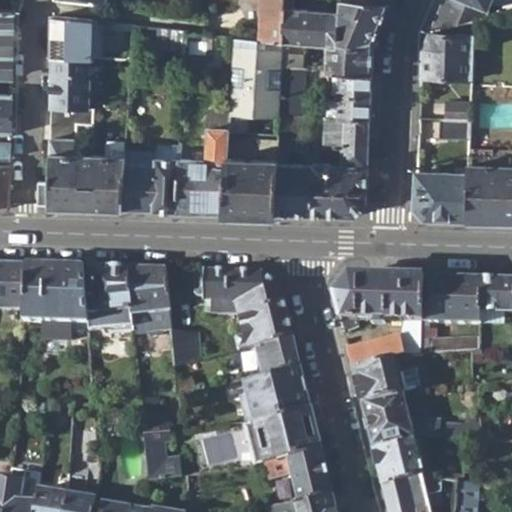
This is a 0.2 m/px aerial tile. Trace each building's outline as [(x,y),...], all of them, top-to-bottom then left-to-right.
[(260,11),(260,37),(285,39),(286,8),(286,0),(207,0),(207,7),(260,11)] [(314,41),(316,44),(327,46),(331,43),(329,67),(337,68),(373,69),(375,37),(390,2),(368,0),(340,0),(340,11),(308,9),(306,41),(314,41)] [(442,0),(430,31),(477,20),(487,17),(494,0),(442,0)] [(306,41),(308,9),(286,8),(285,39),(306,41)] [(0,55),(13,56),(13,11),(0,9),(0,55)] [(53,16),(52,54),(90,56),(93,20),(95,20),(53,16)] [(90,56),(98,57),(99,56),(100,21),(93,20),(90,56)] [(473,77),(477,20),(430,31),(422,49),(421,75),(473,77)] [(155,47),(184,50),(185,32),(185,30),(157,26),(155,47)] [(208,34),(185,32),(184,50),(183,56),(206,58),(208,34)] [(224,210),(275,212),(279,139),(283,66),(285,39),(260,37),(233,35),(229,112),(227,130),(242,132),(242,150),(227,149),(224,210)] [(52,54),(52,105),(95,107),(95,99),(90,99),(90,56),(52,54)] [(0,76),(12,77),(13,56),(0,55),(0,76)] [(283,66),(279,139),(308,141),(309,114),(302,113),(304,67),(283,66)] [(372,116),(373,69),(337,68),(337,110),(329,111),(329,116),(372,116)] [(12,93),(0,92),(0,131),(11,132),(12,93)] [(446,99),(445,116),(472,118),(472,99),(446,99)] [(52,105),(51,122),(87,123),(95,122),(95,107),(52,105)] [(177,209),(224,210),(227,149),(227,130),(229,112),(209,112),(207,138),(204,138),(203,144),(208,144),(206,158),(178,157),(177,209)] [(369,164),(372,116),(329,116),(327,145),(328,145),(342,148),(342,155),(342,163),(369,164)] [(471,139),(472,118),(445,116),(442,117),(441,137),(471,139)] [(51,122),(51,137),(73,137),(85,137),(87,123),(51,122)] [(105,140),(105,154),(96,154),(73,152),(73,137),(51,137),(51,181),(50,205),(121,207),(124,163),(125,140),(105,140)] [(367,206),(369,164),(342,163),(337,163),(337,161),(320,160),(320,162),(287,162),(288,151),(308,151),(308,141),(279,139),(275,212),(356,215),(367,206)] [(11,143),(0,142),(0,154),(11,154),(11,143)] [(157,143),(157,157),(178,157),(179,143),(157,143)] [(342,155),(342,148),(328,145),(328,154),(342,155)] [(0,203),(10,204),(11,154),(0,154),(0,203)] [(121,207),(177,209),(178,157),(157,157),(156,164),(124,163),(121,207)] [(469,219),(511,220),(511,163),(470,163),(470,172),(469,219)] [(425,217),(469,219),(470,172),(417,171),(415,208),(425,217)] [(39,205),(50,205),(51,181),(39,180),(39,205)] [(28,264),(0,263),(0,307),(25,309),(28,264)] [(85,266),(28,264),(25,309),(24,320),(38,321),(39,333),(64,334),(64,329),(82,330),(84,307),(85,266)] [(132,314),(127,267),(85,266),(84,307),(82,330),(81,343),(114,344),(114,348),(136,348),(135,331),(134,328),(132,314)] [(174,329),(167,269),(127,267),(132,314),(134,328),(135,331),(146,331),(150,334),(157,334),(159,330),(174,329)] [(241,349),(253,347),(295,337),(281,288),(263,272),(204,270),(205,278),(198,278),(197,292),(201,295),(205,295),(205,302),(236,302),(244,334),(238,336),(241,349)] [(360,318),(428,321),(429,276),(352,273),(333,293),(342,328),(358,324),(360,318)] [(480,278),(429,276),(428,321),(480,322),(480,314),(480,278)] [(511,279),(480,278),(480,314),(511,313),(511,279)] [(175,333),(178,365),(201,360),(196,333),(175,333)] [(347,348),(352,366),(406,353),(401,334),(347,348)] [(260,375),(271,372),(301,365),(295,337),(253,347),(260,375)] [(428,338),(428,352),(479,351),(479,337),(428,338)] [(352,366),(360,400),(404,390),(421,384),(414,352),(406,353),(352,366)] [(250,423),(282,414),(312,406),(301,365),(271,372),(260,375),(244,379),(247,393),(240,395),(248,424),(250,423)] [(360,400),(371,446),(416,435),(449,435),(450,423),(443,423),(444,418),(411,417),(404,390),(360,400)] [(18,413),(45,416),(47,397),(19,396),(18,413)] [(257,464),(266,462),(323,449),(312,406),(282,414),(250,423),(248,424),(257,464)] [(143,414),(150,483),(186,478),(199,476),(194,452),(174,455),(173,458),(168,460),(166,445),(169,445),(167,425),(163,426),(163,415),(143,414)] [(371,446),(381,484),(426,474),(416,435),(371,446)] [(291,477),(297,502),(333,495),(323,449),(266,462),(271,482),(291,477)] [(381,484),(388,511),(423,511),(421,499),(430,495),(426,474),(381,484)] [(37,492),(38,477),(22,475),(21,482),(10,481),(5,511),(34,511),(35,505),(37,492)] [(0,511),(5,511),(10,481),(0,479),(0,511)] [(458,511),(480,511),(484,482),(461,480),(458,511)] [(127,507),(152,511),(152,508),(150,490),(140,488),(129,495),(127,507)] [(34,511),(60,511),(63,494),(37,492),(35,505),(34,511)] [(92,511),(94,497),(63,494),(60,511),(92,511)] [(337,511),(333,495),(297,502),(269,509),(269,511),(337,511)] [(100,511),(151,511),(152,511),(127,507),(102,503),(100,511)]
